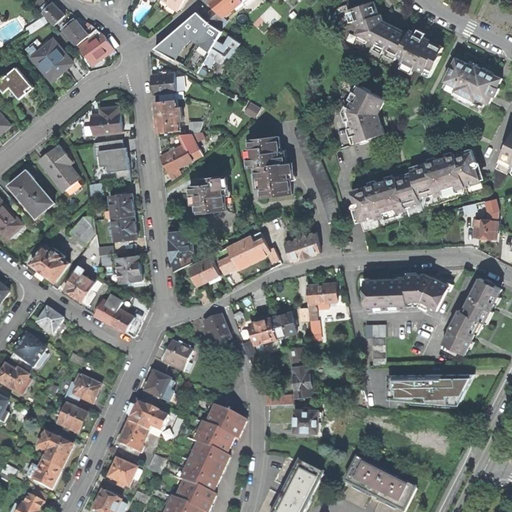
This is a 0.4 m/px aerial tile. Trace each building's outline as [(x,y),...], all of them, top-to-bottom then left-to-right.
[(50,6),(47,3),(49,1),(48,0),(39,0),(37,2),(45,11),(50,6)] [(165,0),(170,3),(169,4),(179,10),(185,0),(165,0)] [(231,6),(225,0),(212,0),(210,2),(215,8),(220,14),(221,14),(231,6)] [(237,0),(231,6),(221,14),(223,16),(224,17),(235,8),(237,10),(244,4),(243,3),(246,0),(237,0)] [(50,6),(45,11),(57,24),(67,14),(61,8),(55,1),(50,6)] [(440,55),(444,47),(428,39),(410,30),(409,33),(384,21),(381,22),(379,16),(379,14),(376,6),(375,1),(352,9),(356,23),(359,22),(361,28),(358,33),(374,40),(373,42),(404,57),(402,62),(417,70),(418,68),(432,75),(441,55),(440,55)] [(346,4),(334,9),(336,14),(348,10),(346,4)] [(215,8),(204,17),(214,24),(223,16),(221,14),(220,14),(215,8)] [(155,48),(176,60),(182,49),(192,37),(199,43),(212,51),(218,40),(223,31),(214,24),(204,17),(198,13),(183,25),(155,48)] [(29,28),(32,33),(47,22),(44,18),(29,28)] [(66,29),(79,44),(92,34),(88,30),(85,26),(83,23),(79,18),(66,29)] [(91,22),(85,26),(88,30),(95,25),(91,22)] [(95,25),(88,30),(92,34),(100,28),(95,25)] [(90,67),(96,64),(94,61),(82,46),(103,31),(100,28),(92,34),(77,47),(90,67)] [(79,44),(66,29),(63,31),(77,47),(92,34),(79,44)] [(108,51),(114,46),(109,38),(103,31),(82,46),(94,61),(102,55),(104,58),(110,54),(108,51)] [(226,44),(218,40),(212,51),(209,55),(216,59),(222,63),(226,57),(230,59),(238,48),(229,42),(232,37),(230,36),(226,44)] [(241,43),(232,37),(229,42),(238,48),(241,43)] [(34,56),(54,80),(64,72),(75,63),(66,52),(67,52),(56,38),(34,56)] [(212,51),(199,43),(185,66),(199,73),(205,62),(209,55),(212,51)] [(212,66),(216,59),(209,55),(205,62),(212,66)] [(498,87),(503,78),(494,74),(495,72),(484,67),(482,70),(474,66),(457,58),(445,81),(457,87),(455,91),(476,101),(478,98),(490,104),(494,96),(496,97),(500,88),(498,87)] [(37,87),(19,66),(0,82),(0,84),(7,92),(13,87),(23,98),(28,94),(37,87)] [(173,92),(178,91),(175,73),(152,75),(153,85),(154,94),(160,93),(173,92)] [(386,98),(345,77),(334,99),(341,102),(337,109),(338,113),(332,115),(342,146),(385,133),(382,122),(379,112),(386,98)] [(13,87),(7,92),(16,104),(23,98),(13,87)] [(174,99),(178,99),(185,98),(184,91),(178,91),(173,92),(174,99)] [(160,101),(174,99),(173,92),(160,93),(160,101)] [(157,117),(158,131),(181,129),(180,121),(183,121),(182,107),(179,107),(178,99),(174,99),(160,101),(155,101),(157,117)] [(251,114),(258,117),(262,107),(253,103),(251,107),(254,108),(251,114)] [(96,134),(125,131),(123,112),(122,112),(121,106),(110,107),(104,108),(104,114),(94,115),(96,134)] [(0,135),(4,132),(12,125),(0,110),(0,135)] [(189,120),(190,133),(192,133),(200,132),(203,122),(189,120)] [(320,193),(323,203),(337,199),(335,193),(308,126),(294,131),(320,193)] [(181,134),(186,145),(190,154),(200,149),(192,133),(190,133),(181,134)] [(262,188),(263,197),(293,194),(291,179),(294,179),(293,170),(292,162),(287,162),(286,150),(282,151),(280,136),(250,139),(251,149),(253,149),(254,157),(248,157),(249,167),(255,167),(257,180),(262,180),(263,187),(262,188)] [(511,136),(496,167),(511,175),(511,136)] [(138,177),(134,139),(100,142),(103,170),(120,168),(121,179),(138,177)] [(67,157),(70,155),(63,145),(59,148),(59,147),(50,153),(42,160),(66,191),(83,178),(72,164),(67,157)] [(166,165),(170,172),(178,168),(194,160),(190,154),(186,145),(162,157),(166,165)] [(201,149),(200,149),(190,154),(194,160),(199,158),(203,154),(201,149)] [(443,157),(411,167),(412,172),(418,191),(425,189),(430,193),(435,192),(436,196),(443,194),(445,191),(457,187),(460,189),(466,187),(465,182),(470,181),(473,174),(479,172),(472,149),(443,157)] [(70,155),(67,157),(72,164),(76,162),(70,155)] [(178,168),(170,172),(173,179),(181,174),(178,168)] [(46,209),(47,210),(56,203),(39,182),(40,181),(30,169),(20,177),(11,185),(22,199),(37,216),(46,209)] [(419,196),(418,191),(412,172),(379,182),(351,190),(359,214),(365,212),(371,216),(376,214),(377,219),(384,217),(385,214),(398,211),(400,212),(407,210),(406,205),(410,204),(414,198),(419,196)] [(196,204),(197,214),(227,210),(224,189),(228,188),(227,175),(199,179),(200,185),(190,186),(191,196),(196,196),(197,200),(197,203),(196,204)] [(95,196),(108,194),(106,181),(93,184),(95,196)] [(115,218),(137,216),(136,204),(135,194),(125,195),(121,195),(113,196),(115,218)] [(0,226),(10,238),(25,224),(2,198),(0,199),(0,226)] [(33,222),(47,210),(46,209),(37,216),(22,199),(17,203),(33,222)] [(325,210),(339,205),(337,199),(323,203),(325,210)] [(497,199),(488,201),(489,208),(490,212),(489,220),(498,220),(499,210),(497,199)] [(488,201),(463,207),(465,214),(489,208),(488,201)] [(110,218),(108,205),(102,206),(103,219),(110,218)] [(343,219),(339,205),(325,210),(329,223),(343,219)] [(91,246),(99,234),(97,220),(97,216),(87,217),(73,232),(91,246)] [(118,241),(124,240),(130,239),(140,238),(138,226),(137,216),(115,218),(116,225),(117,235),(118,241)] [(496,239),(498,220),(489,220),(477,219),(476,236),(486,238),(496,239)] [(172,251),(175,272),(194,263),(193,253),(195,252),(194,242),(192,242),(190,230),(170,233),(172,251)] [(286,242),(294,262),(308,257),(322,253),(318,231),(286,242)] [(229,247),(240,269),(272,254),(261,232),(229,247)] [(93,258),(101,261),(102,255),(102,247),(99,234),(91,246),(88,250),(94,254),(93,258)] [(54,250),(56,247),(49,242),(47,245),(54,250)] [(47,245),(33,263),(37,266),(41,269),(41,271),(42,274),(44,275),(47,275),(49,274),(58,281),(71,262),(66,258),(67,256),(56,247),(54,250),(47,245)] [(102,255),(117,253),(116,245),(102,247),(102,255)] [(132,251),(117,253),(102,255),(101,261),(101,263),(120,261),(119,258),(132,257),(132,251)] [(122,283),(145,280),(143,268),(142,256),(132,257),(119,258),(120,261),(122,283)] [(221,276),(212,257),(191,267),(195,277),(199,286),(221,276)] [(79,270),(67,289),(76,295),(85,301),(93,289),(97,282),(85,273),(79,270)] [(376,281),(367,281),(368,309),(377,308),(377,306),(385,306),(385,308),(392,308),(392,306),(401,305),(401,307),(410,307),(409,301),(422,301),(431,305),(430,307),(438,311),(451,286),(442,281),(440,280),(439,281),(434,278),(434,279),(428,276),(428,275),(408,275),(408,279),(390,280),(390,281),(383,281),(376,281)] [(443,343),(466,354),(470,347),(469,347),(473,340),(476,336),(477,333),(476,332),(482,321),(485,322),(492,310),(493,310),(495,306),(497,303),(496,302),(499,296),(500,296),(503,289),(481,278),(464,311),(461,309),(443,343)] [(97,282),(93,289),(98,292),(104,283),(99,280),(97,282)] [(98,294),(103,297),(111,285),(105,282),(98,294)] [(0,306),(11,293),(0,284),(0,306)] [(308,286),(310,307),(311,320),(313,344),(323,343),(321,320),(318,320),(316,303),(319,303),(320,308),(330,307),(330,302),(339,301),(337,284),(328,284),(308,286)] [(85,301),(90,304),(98,292),(93,289),(85,301)] [(200,291),(205,304),(212,302),(207,289),(200,291)] [(112,302),(122,308),(124,304),(126,301),(116,295),(112,302)] [(113,323),(122,308),(112,302),(107,299),(98,314),(105,319),(113,323)] [(310,307),(301,310),(302,321),(311,320),(310,307)] [(39,324),(56,335),(66,319),(50,308),(44,316),(39,324)] [(128,311),(122,308),(113,323),(127,332),(132,324),(137,316),(128,311)] [(283,315),(273,318),(278,338),(298,332),(295,323),(298,322),(297,314),(293,315),(292,313),(283,315)] [(212,348),(231,340),(222,316),(211,320),(204,323),(208,333),(207,334),(212,348)] [(263,321),(251,324),(257,345),(278,339),(278,338),(273,318),(263,321)] [(387,324),(367,325),(367,338),(374,338),(387,338),(387,324)] [(34,366),(36,368),(38,365),(41,361),(49,349),(29,335),(27,338),(25,341),(22,339),(17,345),(21,347),(16,353),(34,366)] [(388,365),(387,338),(374,338),(374,365),(388,365)] [(194,352),(173,342),(169,352),(164,363),(184,372),(194,352)] [(229,356),(236,353),(232,343),(225,346),(229,356)] [(310,365),(307,347),(291,350),(293,359),(294,367),(310,365)] [(31,370),(34,366),(16,353),(12,359),(31,370)] [(72,360),(85,365),(88,359),(74,353),(72,360)] [(270,354),(251,359),(254,367),(272,362),(270,354)] [(314,392),(310,365),(294,367),(296,381),(298,395),(314,392)] [(0,380),(0,382),(20,393),(25,384),(27,385),(32,376),(21,370),(20,372),(8,366),(6,369),(4,373),(0,373),(0,379),(0,380)] [(176,383),(156,374),(151,383),(147,392),(171,403),(175,393),(172,392),(176,383)] [(423,375),(389,375),(390,399),(412,401),(412,404),(449,407),(449,404),(457,405),(457,401),(462,401),(476,374),(423,375)] [(100,395),(104,386),(80,375),(77,384),(76,385),(79,386),(75,395),(83,399),(95,404),(100,395)] [(76,385),(77,384),(74,383),(67,399),(80,405),(83,399),(75,395),(79,386),(76,385)] [(50,391),(57,394),(60,388),(53,384),(50,391)] [(296,404),(296,394),(285,395),(285,397),(285,405),(296,404)] [(0,423),(1,424),(2,421),(6,412),(11,403),(0,396),(0,423)] [(25,404),(38,410),(42,403),(29,396),(25,404)] [(269,406),(285,405),(285,397),(269,398),(269,406)] [(65,417),(70,406),(63,403),(58,414),(65,417)] [(170,417),(139,403),(135,413),(130,423),(150,433),(152,429),(163,433),(170,417)] [(61,425),(81,435),(86,425),(90,415),(70,406),(65,417),(61,425)] [(217,406),(208,425),(236,438),(239,439),(241,435),(246,425),(248,421),(217,406)] [(311,411),(297,410),(297,419),(296,432),(319,432),(319,420),(320,420),(320,410),(311,410),(311,411)] [(6,412),(2,421),(6,424),(11,414),(6,412)] [(410,417),(404,424),(411,430),(417,423),(410,417)] [(144,448),(150,433),(130,423),(125,434),(120,444),(142,454),(145,449),(144,448)] [(234,441),(236,438),(208,425),(204,423),(196,441),(200,443),(228,456),(231,449),(234,441)] [(45,461),(64,471),(71,457),(76,445),(47,431),(39,448),(49,452),(45,461)] [(380,436),(362,435),(360,448),(379,449),(380,436)] [(231,458),(228,456),(200,443),(182,480),(186,482),(214,495),(218,487),(221,479),(225,472),(228,465),(231,458)] [(168,461),(156,456),(149,470),(161,475),(168,461)] [(7,465),(20,472),(24,465),(10,458),(7,465)] [(416,489),(358,459),(346,483),(347,483),(373,496),(374,496),(376,497),(379,498),(379,499),(404,511),(405,511),(417,489),(416,489)] [(139,479),(143,473),(138,470),(118,460),(113,470),(109,478),(130,488),(135,477),(139,479)] [(36,480),(35,481),(55,491),(60,481),(64,471),(45,461),(41,469),(36,480)] [(324,475),(324,474),(300,462),(300,463),(300,464),(287,489),(287,490),(286,492),(285,494),(284,494),(275,511),(304,511),(323,475),(324,475)] [(4,470),(3,471),(17,478),(20,472),(7,465),(4,470)] [(36,480),(41,469),(35,466),(30,477),(36,480)] [(217,496),(214,495),(186,482),(177,500),(203,511),(210,511),(212,509),(216,499),(217,496)] [(124,511),(127,506),(122,503),(123,501),(121,500),(122,498),(112,493),(110,495),(104,492),(98,502),(94,511),(96,511),(95,511),(124,511)] [(150,499),(138,493),(135,500),(147,506),(150,499)] [(27,506),(38,511),(41,511),(46,503),(32,496),(27,506)] [(203,511),(177,500),(174,498),(167,511),(203,511)]
